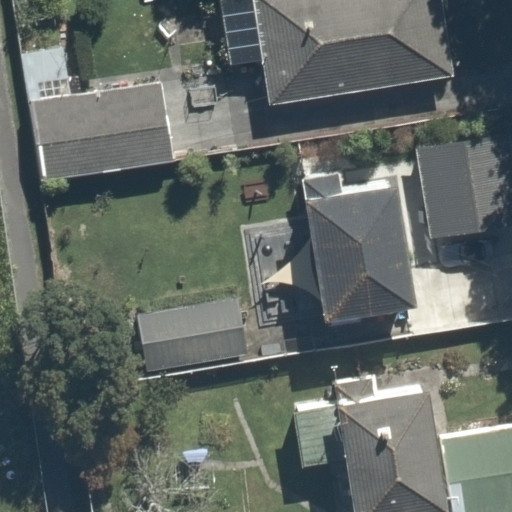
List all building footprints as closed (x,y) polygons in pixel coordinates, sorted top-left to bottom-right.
[(481,0),(245,0),(257,90),(490,62),(481,0)] [(152,65),(36,89),(54,172),(169,148),(152,65)] [(399,143),(299,149),(306,280),(406,275),(399,143)] [(236,280),(98,297),(107,368),(245,350),(236,280)] [(511,406),(377,425),(372,384),(285,395),(300,511),(451,511),(511,504),(511,406)]
